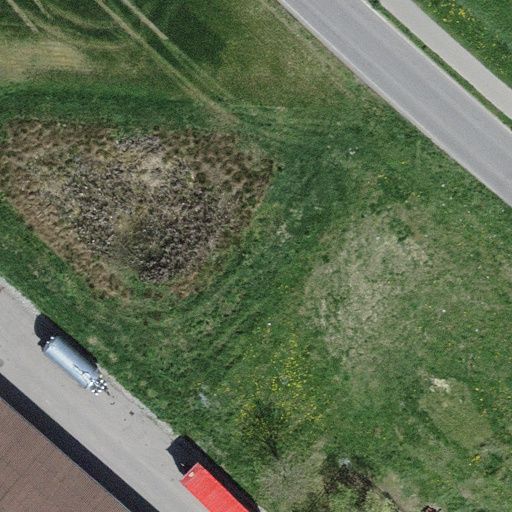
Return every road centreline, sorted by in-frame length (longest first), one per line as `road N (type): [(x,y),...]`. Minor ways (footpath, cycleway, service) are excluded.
road 1 (unknown): [(0,333),(193,511)]
road 2 (tertiary): [(326,0),(511,166)]
